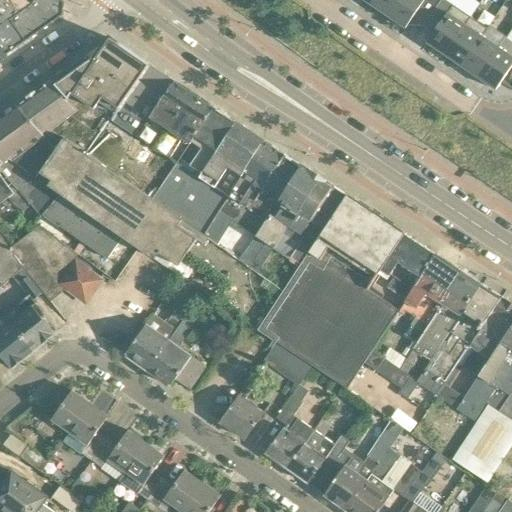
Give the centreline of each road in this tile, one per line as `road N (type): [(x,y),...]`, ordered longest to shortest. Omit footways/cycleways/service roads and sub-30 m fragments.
road 1 (secondary): [(511,249),(163,10)]
road 2 (residential): [(303,511),(76,359),(61,359),(0,407)]
road 3 (residential): [(506,128),(321,0)]
road 4 (residential): [(115,0),(0,84)]
